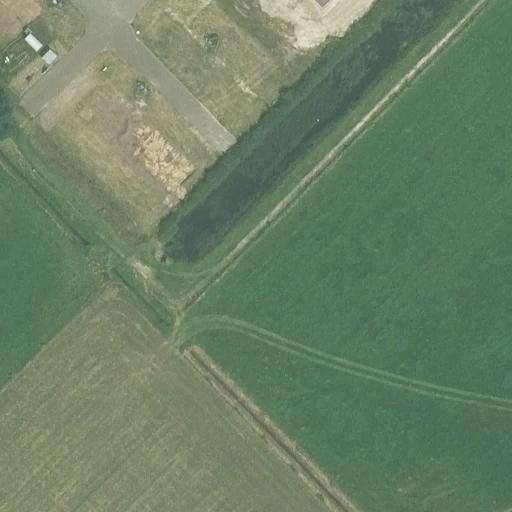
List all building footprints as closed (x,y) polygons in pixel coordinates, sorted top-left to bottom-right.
[(15,0),(0,15),(0,19),(13,33),(38,8),(39,8),(41,7),(34,0),(15,0)] [(0,0),(0,15),(15,0),(0,0)] [(214,0),(204,10),(212,18),(205,25),(221,41),(221,42),(247,17),(237,6),(242,0),(214,0)] [(298,0),(289,0),(286,4),(291,9),(300,1),(298,0)] [(311,0),(323,11),(332,2),(330,0),(311,0)] [(38,8),(13,33),(28,49),(54,24),(39,8),(38,8)] [(264,35),(238,59),(239,60),(255,76),(280,51),(270,41),(290,22),(279,10),(259,29),(264,35)] [(326,19),(336,29),(344,21),(334,11),(326,19)] [(319,13),(313,19),(322,28),(328,22),(319,13)] [(221,41),(219,43),(237,62),(239,60),(238,59),(264,35),(259,29),(247,17),(221,42),(221,41)] [(280,51),(255,76),(270,92),(277,86),(285,94),(314,66),(301,52),(291,62),(280,51)] [(96,95),(77,114),(86,123),(93,116),(108,132),(134,107),(133,106),(118,91),(105,104),(96,95)] [(134,107),(108,132),(123,147),(149,122),(150,123),(152,121),(135,104),(133,106),(134,107)] [(149,122),(123,147),(138,163),(164,138),(150,123),(149,122)] [(164,138),(138,163),(153,178),(179,153),(178,153),(164,138)] [(179,153),(153,178),(169,194),(162,201),(171,210),(189,192),(181,183),(197,168),(180,151),(178,153),(179,153)] [(119,195),(113,200),(122,209),(127,204),(119,195)]
